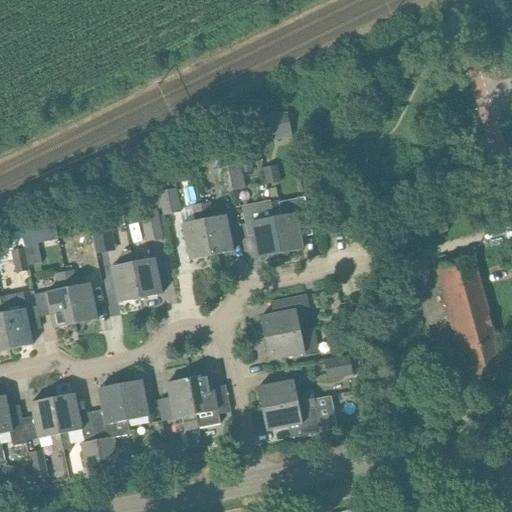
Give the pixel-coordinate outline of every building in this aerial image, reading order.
[(253,121),(258,141),(292,133),(288,114),(253,121)] [(262,162),(267,185),(281,182),(277,166),(271,167),(270,160),(262,162)] [(229,167),(233,191),(245,188),(240,165),(229,167)] [(229,167),(217,170),(221,193),(233,191),(229,167)] [(159,192),(164,216),(179,213),(175,189),(159,192)] [(279,201),(271,202),(281,255),(303,250),(296,214),(282,217),(279,201)] [(281,255),(271,202),(262,204),(266,220),(252,223),(259,259),(281,255)] [(201,204),(212,256),(233,252),(226,216),(213,218),(209,203),(201,204)] [(212,256),(201,204),(193,206),(196,222),(182,225),(190,261),(212,256)] [(157,209),(141,213),(147,243),(163,239),(157,209)] [(107,219),(90,223),(92,232),(92,236),(94,245),(97,256),(108,253),(104,237),(112,235),(109,219),(107,219)] [(25,247),(25,248),(28,266),(42,264),(38,244),(25,247)] [(29,270),(28,266),(25,248),(11,251),(15,273),(29,270)] [(436,268),(461,358),(465,357),(472,383),(505,373),(473,258),(436,268)] [(133,263),(140,299),(162,295),(155,259),(133,263)] [(119,304),(140,299),(133,263),(111,268),(119,304)] [(73,271),(65,273),(76,325),(97,320),(90,284),(76,287),(73,271)] [(76,325),(65,273),(57,274),(60,290),(46,293),(54,329),(76,325)] [(11,350),(33,346),(25,309),(12,312),(8,296),(0,298),(11,350)] [(271,303),(273,315),(260,318),(263,331),(247,335),(249,343),(314,330),(314,329),(301,331),(298,316),(309,314),(306,296),(271,303)] [(0,352),(11,350),(0,298),(0,352)] [(249,343),(250,351),(266,348),(269,361),(304,354),(305,357),(319,354),(314,330),(249,343)] [(353,374),(350,358),(325,363),(328,379),(353,374)] [(211,375),(189,379),(196,416),(218,411),(211,375)] [(185,431),(199,429),(196,416),(189,379),(167,384),(174,420),(182,419),(185,431)] [(120,385),(128,422),(149,417),(142,381),(120,385)] [(258,388),(262,410),(314,400),(313,391),(297,394),(294,381),(258,388)] [(93,422),(96,441),(102,466),(118,463),(111,425),(128,422),(120,385),(98,390),(104,419),(93,422)] [(75,394),(53,399),(64,451),(72,449),(69,433),(82,431),(75,394)] [(5,396),(0,397),(0,451),(2,451),(0,439),(0,434),(13,432),(5,396)] [(55,453),(64,451),(53,399),(31,403),(39,440),(52,437),(55,453)] [(315,399),(314,400),(262,410),(267,432),(297,426),(299,437),(322,432),(315,399)] [(102,466),(96,441),(81,444),(86,469),(102,466)] [(183,442),(167,445),(172,469),(187,466),(183,442)] [(172,469),(167,445),(151,448),(156,471),(172,469)] [(239,455),(238,447),(221,450),(223,458),(239,455)] [(43,452),(30,455),(35,480),(48,477),(43,452)] [(3,481),(15,483),(17,473),(5,472),(3,481)]
